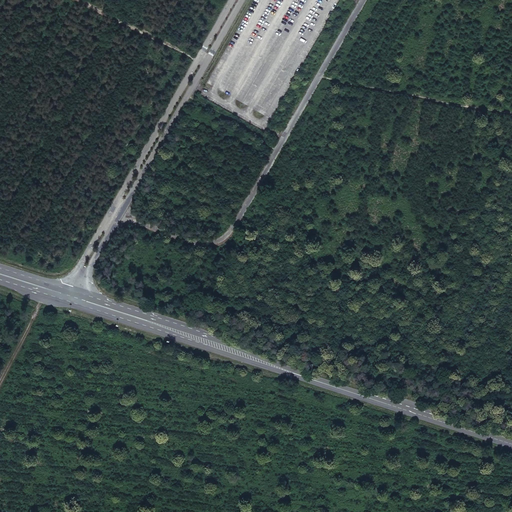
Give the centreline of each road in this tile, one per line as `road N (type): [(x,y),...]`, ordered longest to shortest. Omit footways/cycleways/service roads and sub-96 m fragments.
road 1 (secondary): [(511,439),(72,296)]
road 2 (track): [(362,0),(229,231),(213,245),(116,211)]
road 3 (track): [(511,113),(318,76)]
road 4 (unclassified): [(121,202),(199,63)]
road 5 (unclassified): [(199,63),(121,202)]
road 6 (track): [(82,0),(202,60)]
